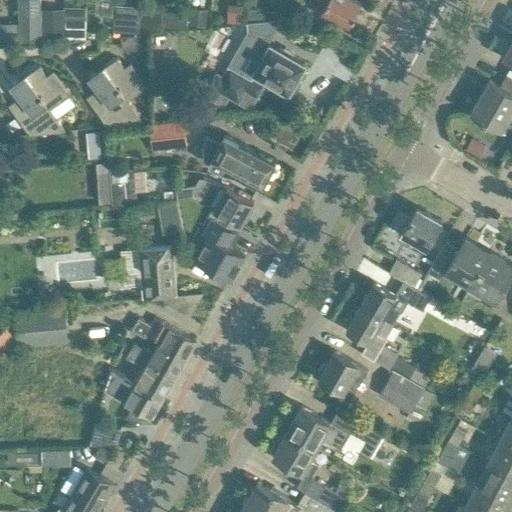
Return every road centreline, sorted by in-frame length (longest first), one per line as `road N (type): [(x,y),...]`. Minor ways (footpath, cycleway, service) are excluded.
road 1 (secondary): [(153,511),(445,0)]
road 2 (residential): [(200,511),(403,156)]
road 3 (residential): [(403,156),(489,0)]
road 4 (residential): [(511,214),(403,156)]
